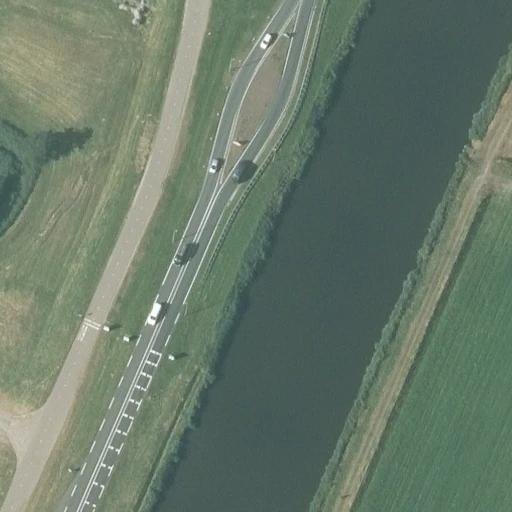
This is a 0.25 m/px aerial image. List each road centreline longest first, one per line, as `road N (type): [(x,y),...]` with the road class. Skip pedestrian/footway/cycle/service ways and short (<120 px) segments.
road 1 (unclassified): [(196,0),(150,187),(8,511)]
road 2 (track): [(334,511),(511,99)]
road 3 (primary): [(77,511),(206,213)]
road 4 (primary): [(206,213),(277,110),(304,0)]
road 5 (primary): [(292,0),(236,87),(206,213)]
